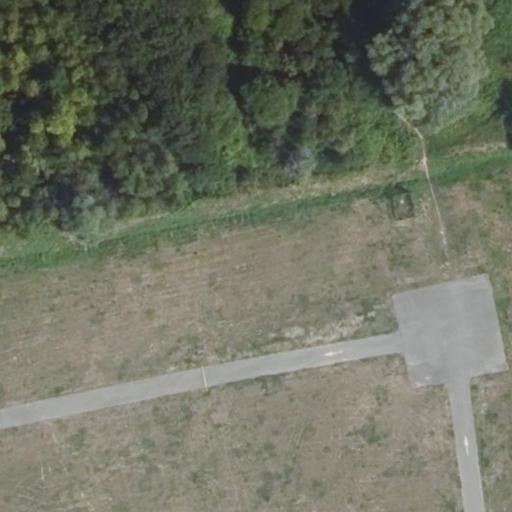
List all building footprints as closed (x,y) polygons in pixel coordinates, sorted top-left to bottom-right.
[(348,234),(319,240),(324,269),(354,263),(348,234)] [(206,278),(228,274),(222,246),(201,250),(206,278)] [(247,249),(237,250),(239,274),(250,273),(247,249)] [(140,270),(111,276),(117,306),(146,300),(140,270)] [(3,287),(8,317),(39,312),(33,281),(3,287)] [(82,307),(51,314),(57,343),(88,337),(82,307)] [(309,330),(330,326),(327,314),(307,319),(309,330)] [(0,355),(35,348),(30,326),(0,333),(0,355)] [(409,394),(440,390),(435,360),(405,364),(409,394)] [(248,389),(253,420),(284,415),(279,384),(248,389)] [(321,392),(327,423),(357,417),(350,386),(321,392)] [(197,412),(218,407),(215,395),(195,399),(197,412)] [(138,428),(107,436),(114,465),(145,457),(138,428)] [(176,450),(189,450),(188,428),(175,428),(176,450)] [(423,428),(417,450),(429,453),(435,432),(423,428)] [(290,470),(322,467),(319,436),(287,439),(290,470)] [(382,442),(356,458),(371,484),(398,468),(382,442)] [(216,502),(217,511),(248,511),(246,497),(216,502)]
